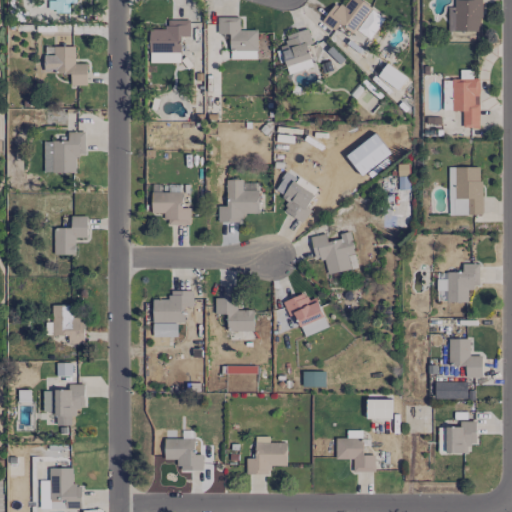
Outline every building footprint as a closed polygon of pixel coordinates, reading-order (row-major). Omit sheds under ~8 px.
[(52,0),(52,1),(49,0),(48,12),(69,12),(69,2),(76,2),(75,0),(52,0)] [(384,18),(359,0),(347,0),(343,7),(335,2),(321,21),(334,30),(339,24),(351,34),(355,29),(368,39),(384,18)] [(480,0),(453,0),(454,7),(448,7),(448,31),(481,32),(480,0)] [(256,50),(256,30),(239,29),(239,17),(218,16),(217,34),(229,34),(229,49),(256,50)] [(189,20),(166,20),(166,29),(149,29),(148,52),(180,52),(181,36),(189,36),(189,20)] [(313,66),(306,44),(312,42),(307,28),(284,35),(287,44),(279,46),(288,74),(313,66)] [(74,46),(53,46),(53,60),(47,60),(47,73),(71,73),(70,85),(86,85),(87,63),(74,63),(74,46)] [(255,51),(230,50),(230,59),(254,59),(255,51)] [(149,62),(180,63),(180,53),(149,53),(149,62)] [(406,77),(386,63),(377,76),(397,91),(406,77)] [(452,78),(451,111),(463,111),(462,128),(478,128),(480,79),(452,78)] [(75,172),(75,155),(85,155),(85,132),(67,132),(67,141),(43,141),(43,172),(75,172)] [(480,167),(454,167),(455,215),(481,215),(480,167)] [(258,213),(258,183),(251,183),(251,185),(243,185),(243,179),(226,180),(226,206),(217,206),(217,222),(242,221),(241,213),(258,213)] [(282,210),(302,223),(311,210),(306,207),(314,195),(292,180),(281,197),(287,202),(282,210)] [(151,213),(165,213),(165,224),(189,225),(189,208),(181,208),(181,192),(151,191),(151,213)] [(86,238),(87,216),(71,215),(70,228),(55,227),(53,254),(74,255),(75,237),(86,238)] [(309,237),(314,260),(323,258),(327,274),(354,268),(351,255),(354,254),(349,232),(338,234),(340,238),(327,241),(325,233),(309,237)] [(479,263),(462,263),(462,272),(436,272),(436,302),(467,301),(467,288),(479,288),(479,263)] [(152,299),(152,322),(184,322),(184,306),(193,306),(192,290),(169,291),(169,299),(152,299)] [(327,327),(315,297),(307,300),(304,292),(282,301),(288,315),(294,313),(303,336),(327,327)] [(215,314),(226,314),(226,331),(253,331),(253,310),(236,310),(236,297),(214,298),(215,314)] [(84,344),(83,319),(72,319),(72,304),(52,305),(52,335),(68,335),(68,344),(84,344)] [(176,323),(152,323),(153,337),(177,336),(176,323)] [(481,377),(481,355),(469,356),(469,338),(447,339),(448,366),(465,366),(465,378),(481,377)] [(57,376),(71,375),(71,363),(57,364),(57,376)] [(241,373),(256,373),(256,366),(226,365),(225,384),(241,384),(241,373)] [(325,386),(324,371),(302,371),(302,387),(325,386)] [(434,381),(434,398),(472,399),(472,391),(466,390),(466,381),(434,381)] [(43,411),(55,411),(55,425),(73,425),(73,408),(84,408),(84,384),(68,384),(68,390),(42,390),(43,411)] [(391,418),(391,399),(366,399),(366,418),(391,418)] [(437,427),(438,453),(467,453),(467,444),(475,444),(475,421),(459,421),(459,427),(437,427)] [(335,459),(352,458),(353,472),(375,471),(374,455),(362,455),(362,430),(346,431),(347,438),(335,438),(335,459)] [(193,438),(164,439),(164,459),(178,459),(178,470),(202,470),(202,454),(194,454),(193,438)] [(72,467),(48,468),(49,480),(40,480),(40,501),(81,500),(81,485),(72,485),(72,467)]
